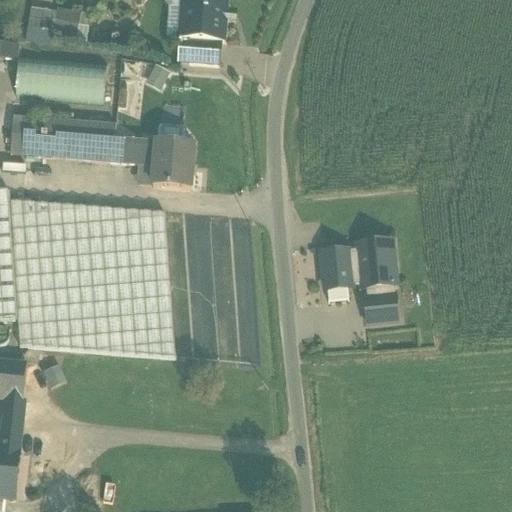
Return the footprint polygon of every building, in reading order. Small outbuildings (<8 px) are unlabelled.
[(227,0),(183,0),(182,12),(190,12),(187,43),(224,46),(227,0)] [(77,19),(58,15),(54,34),(73,37),(77,19)] [(108,68),(19,60),(16,99),(104,107),(108,68)] [(146,86),(163,92),(170,73),(153,67),(146,86)] [(30,122),(14,120),(11,159),(26,160),(30,122)] [(55,124),(30,122),(26,160),(52,162),(55,124)] [(110,129),(55,124),(52,162),(107,167),(110,129)] [(183,130),(162,128),(158,131),(157,146),(185,148),(187,134),(183,130)] [(157,146),(115,143),(116,129),(110,129),(107,167),(155,171),(153,191),(191,194),(194,149),(185,148),(157,146)] [(10,196),(0,196),(0,326),(18,325),(9,205),(10,205),(10,196)] [(10,205),(9,205),(18,325),(20,351),(176,363),(165,218),(10,205)] [(392,245),(358,249),(359,256),(362,288),(362,293),(367,293),(394,290),(396,290),(392,245)] [(349,257),(349,255),(322,257),(325,291),(352,288),(349,257)] [(359,256),(349,257),(352,288),(362,288),(359,256)] [(394,290),(367,293),(368,303),(395,300),(394,290)] [(368,303),(365,303),(368,329),(398,326),(395,300),(368,303)] [(0,368),(0,404),(6,405),(21,407),(25,370),(0,368)] [(20,421),(21,407),(6,405),(5,420),(20,421)] [(20,421),(5,420),(2,454),(17,456),(20,421)] [(2,454),(0,454),(0,499),(13,501),(17,456),(2,454)]
